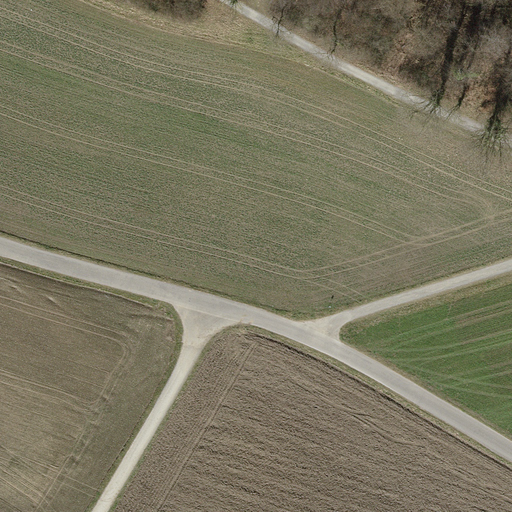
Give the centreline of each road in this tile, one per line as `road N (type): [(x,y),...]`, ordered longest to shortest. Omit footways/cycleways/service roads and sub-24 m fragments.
road 1 (track): [(0,248),(305,331),(511,451)]
road 2 (track): [(511,142),(223,0)]
road 3 (track): [(213,309),(192,363),(102,511)]
road 4 (track): [(511,264),(305,331)]
